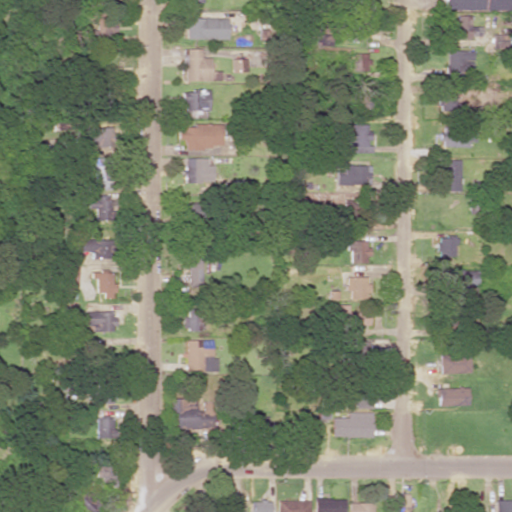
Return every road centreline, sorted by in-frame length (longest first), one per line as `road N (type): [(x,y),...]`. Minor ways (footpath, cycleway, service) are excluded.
road 1 (residential): [(142,470),(146,0)]
road 2 (residential): [(401,468),(405,0)]
road 3 (residential): [(511,468),(142,470),(137,511)]
